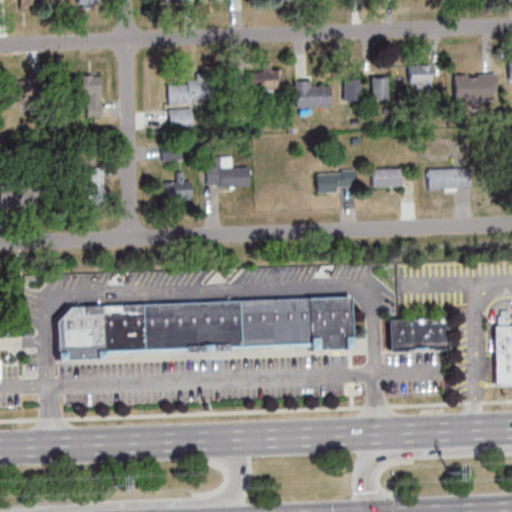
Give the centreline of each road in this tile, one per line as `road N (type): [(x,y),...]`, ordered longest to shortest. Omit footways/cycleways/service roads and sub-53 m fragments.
road 1 (residential): [(511,24),(0,44)]
road 2 (residential): [(511,222),(0,241)]
road 3 (trunk): [(400,432),(0,447)]
road 4 (trunk): [(4,511),(225,496),(236,481),(235,460),(214,439)]
road 5 (residential): [(130,236),(123,0)]
road 6 (trunk): [(511,448),(370,459),(361,472),(365,511)]
